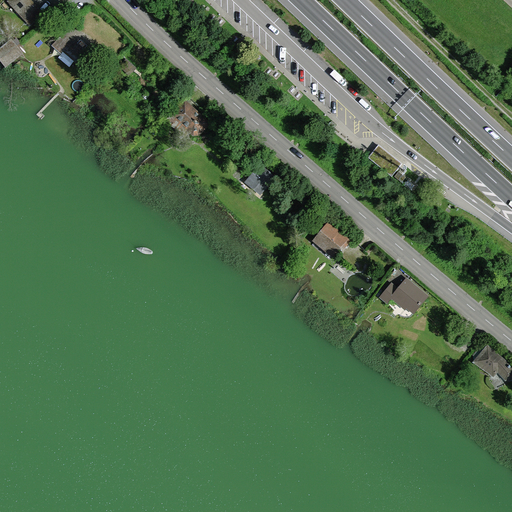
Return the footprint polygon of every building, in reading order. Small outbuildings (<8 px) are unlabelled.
[(42,17),(25,0),(12,0),(6,6),(28,30),(42,17)] [(87,54),(59,33),(49,47),(72,65),(79,55),(92,65),(101,54),(93,47),(87,54)] [(22,57),(12,44),(0,52),(0,67),(3,71),(22,57)] [(208,122),(183,100),(169,116),(194,139),(208,122)] [(402,164),(379,145),(368,158),(391,177),(402,164)] [(275,180),(260,168),(247,186),(262,197),(275,180)] [(404,187),(406,179),(397,177),(395,185),(404,187)] [(334,260),(349,241),(328,224),(313,243),(334,260)] [(407,310),(414,316),(430,297),(407,279),(398,290),(392,284),(379,298),(388,305),(392,300),(406,312),(407,310)] [(511,373),(511,364),(486,346),(473,364),(503,386),(511,373)]
